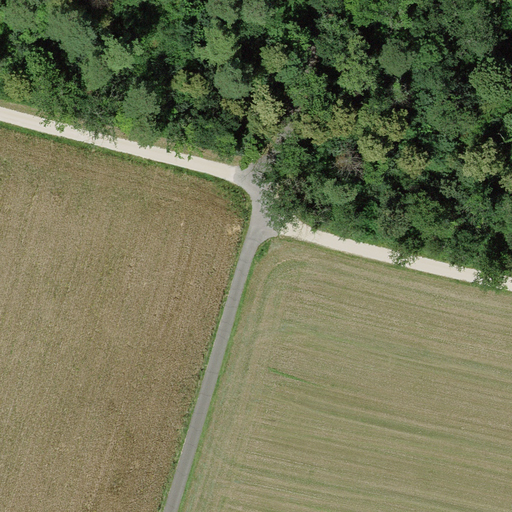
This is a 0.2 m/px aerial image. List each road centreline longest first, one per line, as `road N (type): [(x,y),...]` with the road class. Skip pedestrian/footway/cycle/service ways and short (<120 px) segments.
road 1 (track): [(164,511),(327,0)]
road 2 (track): [(511,278),(259,221)]
